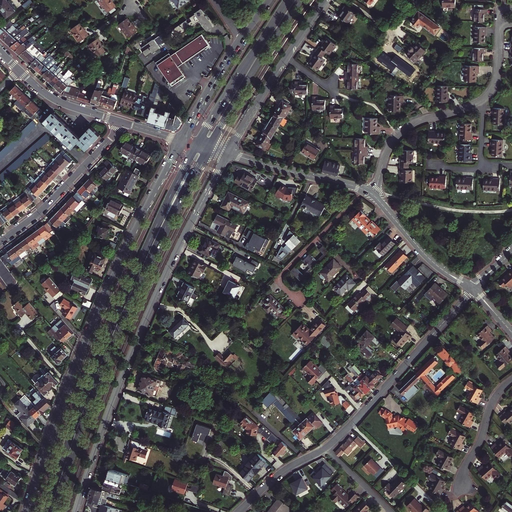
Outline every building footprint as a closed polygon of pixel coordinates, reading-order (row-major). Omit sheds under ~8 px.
[(8,17),(16,11),(15,10),(16,9),(10,1),(9,2),(7,0),(1,0),(0,1),(0,7),(1,8),(4,13),(4,14),(5,16),(7,16),(8,17)] [(30,0),(23,6),(25,9),(29,6),(33,3),(32,1),(31,0),(30,0)] [(107,13),(109,12),(110,14),(115,11),(114,8),(116,7),(113,3),(110,0),(98,0),(97,1),(99,3),(98,4),(102,10),(104,9),(107,13)] [(356,13),(346,6),(341,12),(338,15),(349,24),(354,17),(353,16),(356,13)] [(173,29),(178,35),(207,16),(202,9),(190,17),(192,20),(189,23),(186,20),(173,29)] [(475,9),(474,21),(484,22),(485,14),(487,14),(487,9),(475,9)] [(421,24),(435,35),(440,27),(419,11),(411,21),(419,27),(421,24)] [(133,26),(131,23),(128,19),(119,24),(124,31),(123,31),(128,38),(138,31),(134,25),(133,26)] [(209,19),(203,23),(207,30),(214,26),(209,19)] [(8,23),(9,25),(7,26),(9,29),(11,27),(15,24),(12,20),(8,23)] [(81,27),(78,24),(70,29),(73,33),(72,34),(77,41),(77,40),(79,42),(88,35),(84,29),(83,30),(81,27)] [(0,36),(4,40),(9,36),(11,34),(10,33),(14,30),(11,27),(9,29),(7,31),(0,36)] [(475,27),(475,43),(485,43),(485,34),(487,34),(487,27),(475,27)] [(8,44),(23,31),(21,29),(17,33),(17,32),(12,36),(11,34),(9,36),(4,40),(8,44)] [(23,31),(8,44),(11,47),(18,42),(22,39),(24,37),(27,35),(29,33),(25,30),(23,31)] [(169,52),(156,62),(159,66),(172,85),(180,80),(181,81),(185,78),(184,77),(186,76),(179,66),(209,45),(207,41),(202,34),(171,55),(169,52)] [(143,52),(146,56),(152,52),(153,53),(162,47),(161,44),(164,42),(160,35),(154,40),(153,38),(149,41),(150,42),(143,47),(145,51),(143,52)] [(16,52),(20,55),(33,45),(37,42),(32,38),(28,42),(26,43),(16,52)] [(319,46),(317,50),(324,55),(326,52),(329,54),(336,44),(327,38),(320,47),(319,46)] [(16,52),(26,43),(22,39),(18,42),(11,47),(16,52)] [(101,45),(102,44),(97,39),(88,45),(90,47),(89,48),(93,54),(95,53),(98,57),(105,52),(103,48),(101,45)] [(409,49),(406,53),(408,55),(408,56),(409,57),(410,57),(414,61),(414,60),(417,60),(420,57),(420,54),(425,50),(417,43),(413,47),(412,46),(410,46),(409,48),(409,49)] [(33,45),(20,55),(31,65),(38,59),(43,55),(36,49),(36,47),(33,45)] [(474,48),(473,61),(483,61),(484,53),(486,53),(486,48),(474,48)] [(308,63),(318,70),(324,61),(321,58),(324,55),(317,50),(312,56),(313,57),(308,63)] [(31,65),(35,69),(42,62),(38,59),(31,65)] [(38,72),(47,65),(50,62),(48,60),(43,64),(42,62),(35,69),(38,72)] [(38,72),(42,76),(52,67),(53,66),(51,64),(54,61),(53,60),(52,60),(50,62),(47,65),(38,72)] [(345,71),(345,76),(358,77),(358,64),(349,64),(348,71),(345,71)] [(465,66),(465,81),(476,82),(476,73),(479,74),(480,66),(465,66)] [(42,76),(47,80),(53,73),(56,70),(52,67),(42,76)] [(47,80),(50,83),(61,71),(58,68),(56,70),(53,73),(47,80)] [(58,82),(64,76),(62,74),(65,71),(63,69),(61,71),(50,83),(54,86),(58,82)] [(54,86),(57,90),(67,81),(70,78),(66,74),(64,76),(58,82),(54,86)] [(358,89),(358,77),(345,76),(345,81),(348,81),(348,89),(358,89)] [(67,81),(57,90),(61,93),(65,90),(68,86),(71,84),(67,81)] [(97,103),(99,104),(103,93),(100,92),(98,91),(99,90),(100,87),(100,86),(101,82),(99,82),(94,94),(94,95),(91,103),(94,104),(95,105),(96,104),(97,103)] [(295,94),(307,94),(308,84),(300,84),(300,82),(295,82),(295,84),(291,84),(291,91),(292,91),(292,92),(293,94),(295,94)] [(114,84),(112,90),(107,105),(110,106),(110,107),(112,108),(113,108),(115,109),(117,100),(112,98),(113,95),(114,95),(117,85),(114,84)] [(10,92),(18,100),(24,93),(16,86),(10,92)] [(64,95),(77,99),(79,93),(79,91),(80,90),(68,86),(65,90),(63,95),(64,95)] [(448,86),(438,86),(437,102),(449,102),(449,95),(448,95),(448,86)] [(166,127),(171,111),(168,110),(167,113),(163,112),(163,113),(156,111),(158,107),(160,108),(164,94),(163,93),(159,87),(156,98),(155,100),(149,121),(158,124),(166,127)] [(107,105),(112,90),(109,89),(108,93),(103,92),(103,93),(99,104),(100,104),(101,105),(103,105),(104,105),(104,104),(107,105)] [(128,105),(135,108),(138,98),(139,96),(125,91),(122,101),(128,104),(128,105)] [(91,103),(94,95),(94,94),(90,93),(86,92),(85,95),(79,93),(77,99),(91,103)] [(18,100),(26,107),(32,101),(24,93),(18,100)] [(138,98),(135,108),(138,109),(138,111),(140,112),(141,113),(143,114),(144,113),(145,114),(147,109),(148,110),(149,107),(144,105),(147,96),(143,95),(142,99),(138,98)] [(389,95),(389,111),(400,111),(401,103),(404,103),(404,95),(389,95)] [(312,109),(325,109),(326,99),(318,99),(318,97),(313,96),(312,109)] [(26,107),(23,110),(33,120),(39,114),(43,111),(32,101),(26,107)] [(285,117),(292,106),(283,101),(276,112),(285,117)] [(173,105),(171,111),(166,127),(176,129),(179,128),(183,120),(176,110),(173,105)] [(330,118),(343,118),(343,112),(343,108),(335,108),(335,105),(331,105),(330,118)] [(494,115),(494,124),(504,125),(504,108),(493,108),(492,115),(494,115)] [(276,112),(269,122),(278,128),(285,117),(276,112)] [(54,113),(45,122),(73,148),(79,142),(87,149),(96,139),(100,135),(92,128),(81,139),(54,113)] [(366,134),(380,134),(380,127),(377,127),(377,118),(366,118),(366,134)] [(24,129),(22,132),(21,132),(19,134),(17,136),(15,139),(12,141),(10,143),(8,146),(5,148),(4,149),(3,151),(2,152),(0,153),(0,162),(0,163),(2,160),(5,158),(7,156),(7,155),(10,153),(12,151),(14,148),(17,146),(19,143),(22,141),(22,140),(24,139),(26,136),(28,134),(31,132),(33,129),(36,127),(35,126),(37,124),(33,120),(31,122),(29,124),(26,127),(24,129)] [(264,134),(272,138),(278,128),(269,122),(263,133),(264,134)] [(461,123),(460,139),(472,140),(472,133),(471,133),(471,124),(461,123)] [(445,143),(445,133),(436,133),(436,131),(429,131),(428,143),(445,143)] [(264,134),(263,133),(257,144),(266,150),(272,139),(272,138),(264,134)] [(0,176),(0,178),(3,182),(4,182),(6,180),(7,179),(9,178),(10,177),(11,176),(13,174),(13,173),(16,171),(19,169),(19,168),(21,166),(24,164),(25,163),(26,162),(28,159),(30,158),(31,157),(33,155),(34,154),(36,152),(38,150),(41,148),(42,147),(43,146),(46,143),(48,141),(51,139),(46,134),(44,136),(42,139),(41,139),(39,141),(37,143),(34,146),(32,148),(29,150),(27,152),(24,155),(22,157),(20,159),(19,159),(17,161),(14,164),(12,166),(9,168),(7,170),(4,173),(2,175),(0,176)] [(365,139),(356,138),(356,151),(368,151),(368,147),(365,147),(365,139)] [(492,146),(492,155),(502,156),(503,140),(491,139),(491,146),(492,146)] [(129,159),(135,146),(126,141),(120,151),(124,153),(123,156),(129,159)] [(302,152),(315,160),(320,150),(308,143),(302,152)] [(470,145),(460,144),(460,161),(471,161),(472,154),(470,154),(470,145)] [(135,146),(129,159),(136,163),(142,150),(135,146)] [(55,159),(65,169),(73,160),(65,152),(63,150),(55,159)] [(152,155),(142,150),(136,163),(142,166),(143,163),(146,165),(152,155)] [(400,157),(400,166),(409,166),(409,163),(409,162),(412,162),(413,162),(413,151),(402,150),(402,158),(400,157)] [(368,151),(356,151),(355,164),(365,164),(365,156),(368,156),(368,151)] [(59,175),(65,169),(55,159),(53,161),(49,165),(50,166),(59,175)] [(106,180),(117,169),(108,160),(105,164),(107,166),(100,174),(106,180)] [(325,165),(323,172),(338,176),(340,165),(326,162),(324,162),(324,164),(325,165)] [(59,175),(50,166),(49,165),(44,170),(54,180),(59,175)] [(413,170),(412,170),(409,170),(409,169),(409,166),(400,166),(399,174),(401,174),(401,182),(412,182),(413,170)] [(49,185),(54,180),(44,170),(39,176),(41,177),(49,185)] [(127,170),(118,188),(130,194),(139,175),(133,173),(131,172),(127,170)] [(252,190),(258,180),(245,173),(242,177),(238,175),(235,181),(252,190)] [(49,185),(41,177),(39,176),(34,181),(44,191),(49,185)] [(98,187),(101,184),(93,176),(90,179),(84,185),(94,194),(95,193),(93,190),(97,186),(98,187)] [(430,187),(446,188),(446,176),(439,176),(439,178),(430,177),(430,187)] [(457,188),(473,189),(473,177),(466,177),(466,179),(457,178),(457,188)] [(483,189),(499,190),(500,179),(493,178),(493,180),(484,180),(483,189)] [(39,197),(44,191),(34,181),(33,183),(27,189),(29,192),(36,199),(38,196),(39,197)] [(287,188),(284,184),(275,193),(278,196),(281,196),(283,199),(285,199),(284,200),(290,201),(290,200),(291,201),(294,189),(290,188),(289,189),(287,189),(287,188)] [(79,191),(76,194),(83,201),(90,193),(93,196),(94,194),(84,185),(79,191)] [(36,199),(29,192),(27,189),(24,191),(27,195),(23,198),(21,195),(20,196),(27,207),(33,202),(36,199)] [(229,193),(222,206),(229,210),(231,206),(244,212),(249,202),(229,193)] [(73,197),(67,203),(77,212),(79,211),(86,203),(83,201),(76,194),(73,197)] [(321,215),(326,205),(317,200),(317,201),(307,195),(301,205),(321,215)] [(21,211),(27,207),(20,196),(18,197),(13,201),(16,204),(21,211)] [(124,205),(111,199),(106,208),(119,215),(124,205)] [(7,205),(15,216),(21,211),(16,204),(13,201),(7,205)] [(67,203),(62,208),(69,215),(73,211),(76,214),(77,212),(67,203)] [(7,205),(0,210),(0,215),(4,221),(6,223),(9,220),(9,221),(15,216),(7,205)] [(62,208),(56,214),(66,224),(67,222),(64,219),(69,215),(62,208)] [(48,223),(54,231),(62,223),(65,225),(66,224),(56,214),(51,220),(48,223)] [(221,227),(220,227),(218,232),(226,236),(226,235),(231,237),(234,231),(235,231),(238,225),(218,215),(214,222),(221,225),(222,225),(221,227)] [(369,224),(365,220),(359,226),(367,234),(369,232),(374,237),(376,235),(377,235),(378,234),(377,233),(381,230),(372,221),(369,224)] [(44,226),(38,230),(46,241),(48,239),(46,237),(54,231),(48,223),(44,226)] [(102,235),(112,238),(116,227),(108,224),(106,229),(104,228),(102,235)] [(38,230),(32,234),(38,242),(40,245),(46,241),(38,230)] [(263,246),(266,247),(270,240),(250,230),(246,237),(251,239),(250,242),(248,242),(246,247),(255,251),(256,249),(260,251),(263,246)] [(301,241),(290,230),(285,241),(288,244),(284,247),(283,245),(277,257),(282,260),(301,241)] [(26,239),(34,249),(35,248),(33,246),(38,242),(32,234),(26,239)] [(376,247),(384,255),(395,243),(389,237),(382,244),(380,243),(376,247)] [(214,248),(217,250),(220,244),(207,238),(203,246),(202,245),(199,251),(210,256),(214,248)] [(26,239),(20,243),(26,251),(30,248),(32,250),(34,249),(26,239)] [(16,250),(22,258),(28,254),(28,253),(26,251),(20,243),(14,248),(16,250)] [(291,271),(300,281),(330,251),(324,245),(319,250),(324,254),(314,264),(307,257),(303,261),(310,268),(303,275),(295,267),(291,271)] [(14,248),(4,255),(7,258),(10,262),(13,266),(22,258),(16,250),(14,248)] [(401,249),(385,266),(393,273),(408,257),(401,249)] [(100,267),(102,268),(102,267),(103,267),(104,265),(104,264),(106,258),(96,254),(95,255),(94,255),(93,257),(94,258),(92,263),(90,262),(89,264),(88,264),(85,269),(82,267),(81,271),(92,276),(94,269),(99,271),(100,267)] [(6,265),(10,262),(7,258),(4,255),(0,257),(0,279),(6,288),(8,286),(10,289),(11,288),(15,285),(17,283),(18,281),(12,274),(15,272),(14,270),(11,272),(6,265)] [(251,263),(238,256),(233,265),(246,272),(248,269),(254,272),(256,266),(258,267),(260,263),(253,260),(251,263)] [(334,259),(321,273),(322,274),(321,274),(321,275),(321,276),(321,277),(322,277),(322,278),(323,278),(324,278),(325,278),(326,278),(329,281),(333,277),(333,276),(342,267),(334,259)] [(202,271),(204,272),(207,266),(195,260),(188,273),(198,278),(202,271)] [(402,285),(404,287),(408,284),(410,285),(413,282),(418,287),(426,278),(413,265),(398,282),(398,281),(392,287),(396,291),(402,285)] [(505,277),(498,283),(500,285),(501,286),(503,288),(506,284),(509,288),(511,285),(511,269),(508,274),(508,275),(505,278),(505,277)] [(77,281),(74,288),(75,288),(75,289),(77,290),(79,290),(86,293),(87,292),(88,292),(89,289),(89,288),(90,284),(92,284),(93,281),(92,280),(92,279),(86,276),(86,277),(76,273),(73,279),(77,281)] [(347,275),(335,287),(342,294),(348,288),(350,290),(356,283),(347,275)] [(54,282),(49,277),(41,284),(45,288),(44,288),(47,292),(48,291),(53,297),(61,290),(54,282)] [(223,292),(235,298),(241,286),(229,280),(223,292)] [(196,299),(198,296),(192,293),(195,288),(185,283),(178,296),(189,302),(191,297),(196,299)] [(435,283),(428,291),(424,288),(417,296),(420,300),(425,295),(432,301),(435,297),(441,303),(449,294),(435,283)] [(370,285),(366,289),(371,294),(375,298),(378,295),(378,294),(370,285)] [(359,292),(348,304),(355,311),(371,294),(366,289),(361,294),(359,292)] [(286,309),(271,294),(263,302),(267,305),(264,308),(269,313),(271,310),(278,317),(286,309)] [(66,316),(70,319),(77,308),(64,299),(60,305),(65,308),(66,308),(65,311),(63,314),(64,315),(66,317),(66,316)] [(21,316),(26,312),(32,318),(39,313),(31,304),(30,302),(25,306),(19,300),(14,304),(18,308),(17,309),(16,310),(21,316)] [(184,318),(170,331),(175,337),(189,324),(184,318)] [(400,331),(393,339),(400,345),(402,346),(409,339),(410,340),(412,336),(406,331),(409,328),(397,318),(391,324),(400,331)] [(64,341),(73,333),(61,319),(52,328),(61,338),(64,341)] [(300,337),(308,345),(326,325),(319,319),(310,329),(303,323),(297,330),(296,330),(293,333),(294,333),(293,334),(298,339),(300,337)] [(487,325),(478,334),(483,341),(479,344),(483,349),(495,338),(490,332),(492,330),(487,325)] [(61,338),(52,328),(48,331),(53,336),(54,335),(58,340),(61,338)] [(369,358),(372,353),(371,352),(373,350),(367,346),(372,340),(377,345),(380,341),(367,330),(359,340),(357,338),(354,341),(358,344),(356,346),(359,349),(359,350),(369,358)] [(57,347),(56,346),(52,349),(53,351),(53,353),(60,362),(63,360),(63,359),(68,354),(62,348),(61,349),(59,347),(58,348),(57,347)] [(501,361),(496,365),(501,370),(511,359),(511,357),(508,353),(510,351),(506,346),(496,355),(501,361)] [(21,360),(24,357),(15,347),(11,351),(16,356),(17,355),(21,360)] [(173,351),(163,347),(155,365),(155,366),(155,368),(156,370),(157,371),(158,372),(159,372),(161,372),(162,372),(163,371),(164,371),(165,369),(169,361),(179,365),(177,369),(177,370),(178,371),(178,372),(179,373),(181,373),(182,373),(183,372),(189,358),(183,355),(183,353),(174,350),(173,351)] [(443,348),(438,353),(458,374),(464,369),(443,348)] [(219,353),(216,356),(218,358),(217,359),(224,366),(233,356),(229,352),(224,357),(219,353)] [(434,357),(416,374),(420,379),(436,397),(440,393),(439,392),(455,377),(451,373),(436,387),(425,375),(438,362),(434,357)] [(327,369),(322,363),(319,367),(315,363),(315,364),(311,360),(303,368),(307,371),(306,372),(309,375),(310,375),(307,378),(310,381),(309,382),(312,385),(316,381),(315,380),(317,377),(318,377),(317,376),(319,374),(320,375),(321,375),(322,375),(327,369)] [(371,388),(355,369),(351,365),(348,367),(360,380),(362,383),(359,385),(366,393),(371,388)] [(376,371),(373,374),(369,377),(366,375),(365,374),(363,373),(358,367),(355,369),(371,388),(375,385),(374,383),(378,380),(377,380),(383,375),(376,371)] [(318,377),(317,377),(319,379),(328,370),(327,369),(322,375),(321,375),(320,375),(319,374),(317,376),(318,377)] [(44,379),(51,387),(54,384),(56,386),(59,383),(49,372),(46,375),(48,377),(44,379)] [(348,373),(345,376),(355,386),(348,392),(355,400),(358,398),(361,395),(362,396),(366,393),(359,385),(357,383),(348,373)] [(415,383),(420,379),(416,374),(405,385),(414,394),(420,388),(415,383)] [(144,375),(138,390),(156,396),(161,381),(144,375)] [(52,389),(51,387),(44,379),(42,376),(37,380),(38,381),(36,383),(46,394),(52,389)] [(333,388),(328,380),(324,385),(327,389),(333,388)] [(470,390),(466,397),(478,404),(482,398),(480,397),(483,390),(468,382),(465,387),(470,390)] [(335,391),(336,390),(335,387),(333,388),(327,389),(324,385),(320,389),(319,390),(320,390),(321,391),(322,391),(323,390),(325,390),(326,396),(329,395),(332,405),(335,404),(335,405),(337,404),(337,403),(340,403),(343,405),(347,401),(342,396),(339,396),(338,392),(337,393),(335,393),(335,391)] [(43,399),(33,388),(30,390),(33,394),(47,409),(51,405),(45,397),(43,399)] [(284,406),(271,392),(262,401),(268,408),(274,403),(292,423),(296,419),(295,418),(284,406)] [(37,404),(35,406),(42,413),(42,414),(47,409),(33,394),(30,397),(37,404)] [(28,398),(35,406),(37,404),(30,397),(28,398)] [(35,416),(26,406),(20,399),(15,404),(24,415),(20,418),(27,426),(37,418),(35,416)] [(351,405),(347,401),(343,405),(347,409),(351,405)] [(29,403),(26,406),(35,416),(37,418),(42,413),(35,406),(33,408),(29,403)] [(287,403),(284,406),(295,418),(298,416),(287,403)] [(178,409),(166,405),(164,411),(149,406),(145,418),(154,421),(154,422),(159,424),(159,425),(165,427),(170,413),(176,415),(178,409)] [(463,413),(458,421),(470,428),(474,421),(471,420),(475,414),(460,405),(457,411),(463,413)] [(505,411),(499,417),(506,424),(509,421),(511,423),(511,422),(511,408),(507,413),(505,411)] [(414,431),(418,425),(413,422),(414,421),(409,418),(408,419),(404,416),(403,417),(401,416),(401,417),(399,416),(397,416),(394,416),(393,413),(386,409),(386,410),(382,415),(385,418),(386,422),(387,421),(389,429),(394,428),(394,426),(398,426),(404,430),(406,427),(409,429),(410,428),(414,431)] [(313,412),(301,424),(308,432),(315,426),(317,428),(323,422),(317,416),(313,412)] [(320,413),(317,416),(323,422),(325,420),(320,413)] [(268,439),(273,433),(270,431),(264,425),(261,429),(247,416),(240,423),(243,425),(248,430),(247,434),(256,436),(257,433),(261,433),(268,439)] [(7,424),(5,427),(14,433),(19,426),(8,418),(5,423),(7,424)] [(211,428),(198,423),(192,438),(198,441),(199,439),(204,440),(207,432),(210,432),(211,428)] [(293,430),(301,438),(308,432),(301,424),(293,430)] [(466,437),(456,431),(452,429),(451,428),(448,434),(453,436),(449,444),(461,450),(464,444),(462,443),(466,437)] [(334,453),(338,457),(344,451),(347,454),(352,450),(351,449),(350,448),(356,442),(357,443),(361,447),(366,442),(364,440),(362,440),(358,436),(354,440),(351,437),(347,440),(344,444),(344,443),(340,447),(334,453)] [(145,444),(137,442),(130,439),(128,445),(130,445),(126,457),(136,460),(137,457),(137,456),(145,459),(148,451),(144,449),(144,448),(145,444)] [(23,449),(9,440),(3,449),(7,451),(6,453),(10,456),(10,455),(11,456),(12,455),(13,455),(18,458),(19,458),(21,455),(20,454),(23,449)] [(496,443),(491,448),(500,458),(506,452),(510,457),(511,454),(511,450),(503,440),(498,445),(496,443)] [(288,446),(282,442),(279,445),(280,446),(274,453),(278,457),(281,454),(282,455),(286,451),(285,449),(288,446)] [(439,449),(436,455),(441,458),(437,465),(449,471),(452,465),(450,464),(454,457),(439,449)] [(267,461),(258,453),(251,460),(250,459),(245,465),(246,466),(240,472),(249,480),(255,474),(256,474),(261,469),(260,468),(267,461)] [(372,462),(365,470),(374,479),(381,472),(378,468),(378,467),(376,465),(375,466),(372,462)] [(483,465),(477,470),(486,480),(493,474),(497,479),(501,475),(490,462),(484,467),(483,465)] [(317,474),(313,470),(309,474),(317,482),(317,481),(322,486),(328,480),(327,479),(334,473),(325,463),(321,467),(322,468),(319,471),(320,471),(317,474)] [(108,477),(122,482),(124,483),(127,474),(110,469),(108,477)] [(22,476),(13,470),(9,475),(8,474),(5,478),(15,485),(22,476)] [(227,471),(225,470),(223,476),(216,474),(213,483),(225,487),(223,494),(230,496),(232,487),(232,486),(232,485),(229,484),(230,480),(232,480),(233,476),(227,471)] [(442,488),(446,481),(431,473),(428,478),(433,481),(429,488),(441,495),(444,489),(442,488)] [(302,475),(289,482),(296,494),(309,488),(302,475)] [(120,487),(122,482),(108,477),(106,478),(105,481),(106,483),(104,487),(105,487),(111,489),(122,492),(123,488),(120,487)] [(187,487),(188,482),(176,478),(172,489),(185,493),(186,489),(187,487)] [(399,478),(393,484),(394,486),(392,487),(391,486),(388,484),(384,489),(394,498),(398,493),(398,492),(401,489),(402,489),(406,484),(399,478)] [(341,489),(342,488),(343,487),(338,482),(336,484),(333,487),(331,489),(335,492),(331,496),(333,499),(334,499),(337,501),(339,499),(342,502),(342,504),(344,506),(346,506),(351,501),(352,500),(353,501),(358,495),(353,490),(349,494),(348,495),(347,494),(347,493),(346,492),(345,492),(341,489)] [(191,488),(191,491),(198,493),(200,486),(193,484),(191,488)] [(90,493),(108,499),(110,500),(112,493),(92,487),(90,493)] [(5,503),(10,495),(1,488),(0,489),(0,508),(3,510),(7,505),(5,503)] [(106,506),(108,499),(90,493),(88,500),(102,504),(106,506)] [(406,505),(413,511),(425,511),(428,509),(423,504),(421,506),(420,505),(420,504),(413,497),(406,505)] [(279,498),(267,511),(289,511),(292,508),(279,498)] [(364,500),(352,511),(367,511),(368,511),(366,510),(369,506),(364,500)] [(511,511),(511,504),(506,500),(501,508),(506,511),(511,511)] [(459,510),(460,511),(479,511),(472,503),(466,508),(464,506),(459,510)]
